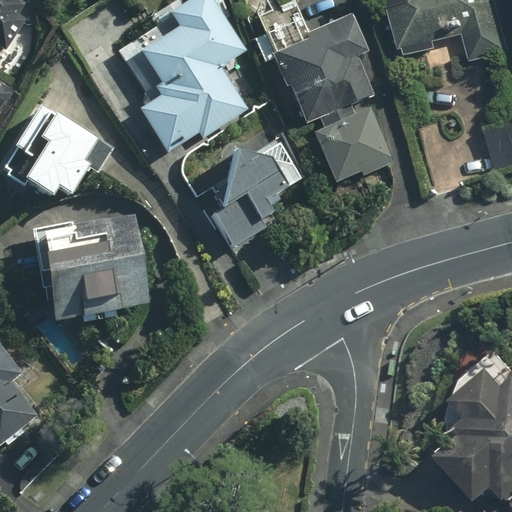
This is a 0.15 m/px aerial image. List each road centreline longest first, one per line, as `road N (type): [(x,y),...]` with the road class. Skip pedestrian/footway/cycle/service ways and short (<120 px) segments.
road 1 (tertiary): [(99,511),(233,375),(328,307)]
road 2 (residential): [(328,307),(358,382),(343,511)]
road 3 (tertiary): [(328,307),(398,275),(511,243)]
